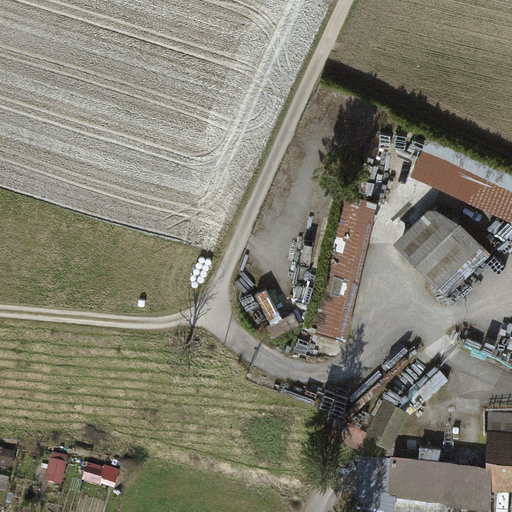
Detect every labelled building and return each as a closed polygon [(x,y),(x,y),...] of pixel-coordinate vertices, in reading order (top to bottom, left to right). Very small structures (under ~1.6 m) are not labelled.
[(424,147),(415,166),(499,207),(509,188),(424,147)] [(325,326),(349,332),(381,195),(357,189),(325,326)] [(446,284),(490,241),(441,191),(397,235),(446,284)] [(409,414),(386,401),(368,433),(391,446),(409,414)] [(511,414),(489,415),(489,464),(494,465),(492,485),(511,485),(511,414)] [(449,511),(451,502),(490,506),(492,485),(494,465),(489,464),(441,458),(442,448),(422,446),(421,460),(392,456),(392,462),(359,458),(353,506),(366,507),(365,511),(449,511)]
